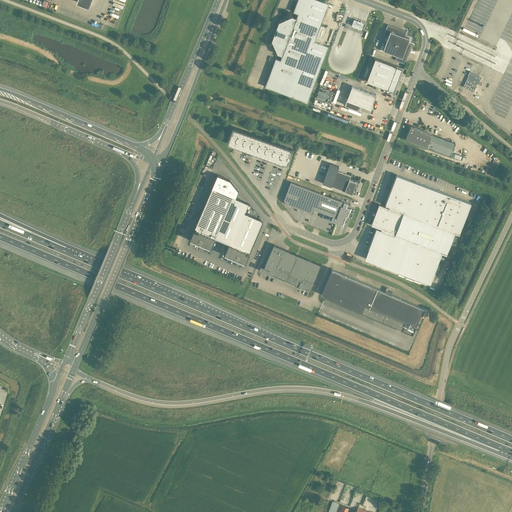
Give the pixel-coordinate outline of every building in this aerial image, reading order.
[(265,87),(305,102),(307,103),(321,67),(329,46),(315,41),(329,3),(325,2),(319,0),(297,0),(293,12),(298,14),(296,18),(292,16),(278,22),(274,33),(271,41),(277,54),(282,56),(280,60),(276,58),(273,65),(265,87)] [(354,18),(351,25),(361,29),(364,22),(354,18)] [(384,34),(388,36),(383,50),(397,55),(395,60),(405,64),(406,61),(412,45),(408,43),(409,38),(405,36),(406,32),(388,25),(384,34)] [(375,58),(366,81),(388,89),(393,91),(402,69),(396,67),(396,66),(375,58)] [(465,82),(463,87),(473,92),(475,88),(477,84),(478,82),(479,80),(480,78),(478,77),(470,73),(468,72),(466,76),(463,81),(465,82)] [(372,105),(376,95),(352,86),(345,105),(357,109),(359,105),(361,105),(359,110),(369,114),(373,105),(372,105)] [(414,127),(412,132),(409,133),(407,133),(406,132),(408,134),(406,140),(426,147),(450,156),(455,143),(431,134),(414,127)] [(235,145),(240,130),(233,128),(227,143),(233,145),(235,145)] [(235,145),(242,148),(248,133),(240,130),(235,145)] [(250,151),(255,136),(248,133),(242,148),(250,151)] [(250,151),(257,153),(262,138),(255,136),(250,151)] [(270,141),(262,138),(257,153),(264,156),(270,141)] [(272,159),(277,144),(270,141),(264,156),(272,159)] [(279,161),(284,146),(277,144),(272,159),(279,161)] [(284,146),(279,161),(286,164),(292,149),(284,146)] [(323,183),(352,194),(354,189),(355,186),(356,183),(349,180),(351,176),(337,171),(338,167),(301,153),(294,172),(323,183)] [(189,235),(189,236),(191,236),(189,239),(210,248),(212,249),(212,248),(210,247),(211,245),(214,247),(218,239),(225,242),(222,250),(225,251),(224,253),(222,252),(222,253),(224,254),(245,263),(246,260),(247,261),(246,260),(249,253),(247,252),(248,250),(250,251),(250,250),(252,246),(253,242),(254,242),(255,239),(254,239),(256,236),(258,231),(260,228),(259,228),(261,225),(262,221),(261,219),(259,218),(245,212),(247,206),(248,203),(244,201),(240,199),(236,197),(239,190),(231,180),(217,174),(215,180),(211,189),(210,193),(209,193),(208,197),(207,197),(206,200),(207,200),(205,203),(204,205),(204,204),(203,207),(204,207),(202,210),(201,212),(199,215),(200,215),(199,216),(199,217),(198,220),(197,220),(196,223),(195,227),(195,226),(194,227),(196,228),(195,231),(193,230),(191,236),(189,235)] [(374,257),(373,261),(377,263),(430,283),(441,253),(446,255),(454,233),(459,234),(471,203),(401,176),(397,175),(385,205),(390,207),(389,208),(385,206),(379,204),(375,213),(375,214),(375,215),(371,225),(377,227),(381,228),(381,230),(376,228),(370,245),(368,250),(376,253),(374,257)] [(346,207),(347,203),(346,203),(347,201),(344,200),(343,202),(290,182),(284,200),(287,204),(312,214),(314,209),(332,216),(331,220),(335,222),(342,225),(346,215),(345,214),(345,212),(348,213),(350,209),(346,207)] [(268,272),(298,285),(298,286),(301,287),(302,287),(310,290),(321,265),(298,255),(297,254),(288,251),(274,244),(264,268),(262,267),(261,270),(262,271),(268,273),(268,272)] [(423,308),(331,268),(320,294),(325,296),(382,320),(398,327),(402,329),(411,333),(412,333),(423,308)] [(327,511),(346,511),(349,507),(338,503),(332,501),(327,511)]
